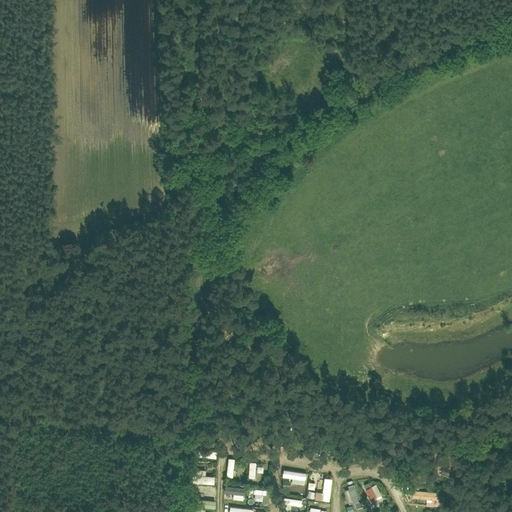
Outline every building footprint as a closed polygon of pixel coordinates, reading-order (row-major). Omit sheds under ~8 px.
[(199,449),(198,456),(216,458),(217,451),(199,449)] [(282,470),(282,477),(291,477),(291,483),(305,483),(305,471),(282,470)] [(193,476),(193,484),(215,484),(215,476),(193,476)] [(314,492),(314,500),(331,500),(332,478),(322,478),(322,492),(314,492)] [(365,489),(372,504),(383,499),(377,484),(365,489)] [(216,485),(192,485),(192,494),(216,495),(216,485)] [(351,510),(360,508),(356,485),(346,487),(351,510)] [(233,499),(244,500),(245,487),(224,486),(224,493),(233,494),(233,499)] [(300,511),(301,499),(283,498),(283,504),(287,504),(286,510),(300,511)]
